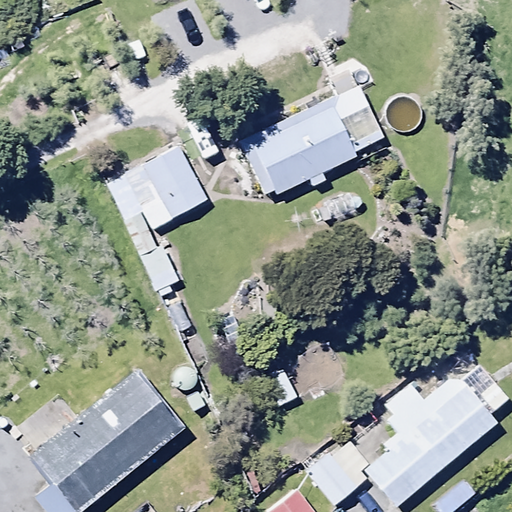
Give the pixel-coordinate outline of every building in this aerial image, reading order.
[(90,34),(75,42),(111,114),(127,106),(90,34)] [(257,208),(266,204),(267,207),(274,204),(301,192),(304,199),(318,193),(314,186),(348,170),(346,164),(374,151),(347,91),(325,102),(328,107),(240,147),(245,158),(235,162),(257,208)] [(171,158),(114,189),(143,242),(199,212),(171,158)] [(132,224),(114,232),(146,303),(150,301),(153,307),(164,302),(161,296),(170,292),(153,256),(147,258),(132,224)] [(200,373),(186,340),(171,346),(185,379),(200,373)] [(363,473),(394,510),(497,426),(490,418),(508,403),(469,355),(450,370),(455,376),(424,402),(409,384),(382,407),(390,416),(357,443),(374,464),(363,473)] [(70,511),(175,428),(127,369),(75,413),(12,466),(40,511),(70,511)] [(273,379),(255,388),(270,419),(288,410),(273,379)] [(299,469),(300,470),(318,495),(314,498),(321,509),(363,478),(355,468),(363,462),(346,439),(325,455),(323,452),(299,469)] [(300,511),(283,490),(255,511),(300,511)]
